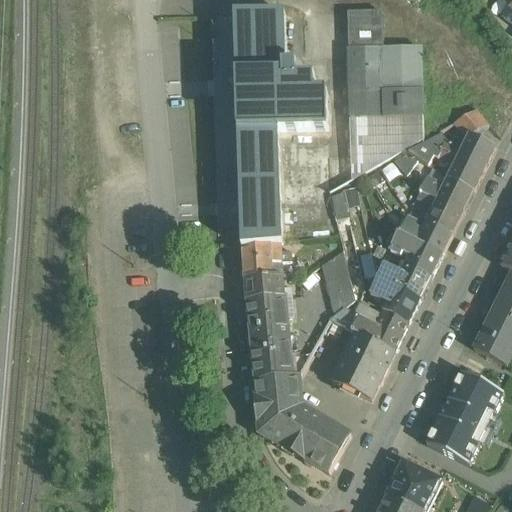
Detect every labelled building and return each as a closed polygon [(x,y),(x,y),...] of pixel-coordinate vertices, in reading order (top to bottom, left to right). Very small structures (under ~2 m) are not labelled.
[(285,17),(287,69),(298,69),(299,82),(315,82),(316,96),(328,97),(329,131),(331,199),(425,144),(424,120),(355,122),(355,124),(352,124),(349,15),(285,17)] [(383,15),(349,15),(352,124),(355,124),(355,122),(424,120),(422,51),(384,52),(383,15)] [(238,77),(240,134),(329,131),(328,97),(316,96),(315,82),(299,82),(287,82),(287,69),(285,17),(237,18),(238,77)] [(287,69),(287,82),(299,82),(298,69),(287,69)] [(478,113),(454,126),(469,141),(471,138),(472,138),(490,129),(478,113)] [(331,199),(329,131),(240,134),(244,250),(281,247),(283,246),(283,235),(293,234),(292,226),(332,225),(331,199)] [(443,136),(410,155),(420,162),(430,169),(435,159),(438,161),(443,152),(447,143),(443,136)] [(472,138),(471,138),(469,141),(464,152),(447,143),(443,152),(486,173),(497,151),(472,138)] [(486,173),(443,152),(438,161),(456,169),(449,181),(475,194),(486,173)] [(420,162),(411,156),(395,164),(408,179),(420,162)] [(394,165),(381,173),(386,180),(400,172),(394,165)] [(379,174),(368,181),(374,190),(386,184),(379,174)] [(368,181),(361,185),(365,195),(374,190),(368,181)] [(475,194),(449,181),(443,194),(436,190),(438,186),(428,181),(422,194),(465,215),(475,194)] [(356,188),(344,193),(347,207),(351,205),(353,211),(361,209),(356,188)] [(465,215),(422,194),(414,210),(426,216),(430,209),(435,211),(428,225),(454,238),(465,215)] [(454,238),(428,225),(424,233),(407,225),(400,238),(443,259),(454,238)] [(443,259),(400,238),(392,254),(398,257),(399,253),(411,258),(407,268),(432,281),(443,259)] [(245,268),(273,266),(282,265),(281,255),(281,247),(244,250),(245,268)] [(511,248),(502,269),(511,273),(511,248)] [(344,254),(323,268),(335,321),(345,313),(356,304),(344,254)] [(292,255),(281,255),(282,265),(292,265),(292,255)] [(273,266),(245,268),(246,281),(273,279),(273,266)] [(407,268),(404,267),(399,275),(386,268),(379,282),(422,303),(432,281),(407,268)] [(511,277),(494,315),(511,323),(511,277)] [(273,279),(246,281),(248,303),(285,300),(284,279),(273,279)] [(422,303),(379,282),(372,297),(388,305),(385,313),(411,325),(422,303)] [(285,300),(248,303),(251,348),(252,348),(256,385),(292,380),(290,361),(292,361),(287,300),(285,300)] [(366,309),(360,320),(377,328),(383,317),(366,309)] [(351,316),(345,313),(335,321),(331,324),(344,330),(351,316)] [(385,313),(383,317),(377,328),(370,342),(396,355),(411,325),(385,313)] [(511,362),(511,323),(494,315),(475,353),(508,370),(511,362)] [(351,316),(344,330),(353,334),(360,320),(351,316)] [(377,328),(360,320),(353,334),(357,336),(370,342),(377,328)] [(370,342),(357,336),(333,386),(372,404),(396,355),(370,342)] [(506,398),(463,377),(427,448),(470,470),(506,398)] [(304,414),(300,379),(292,380),(256,385),(259,422),(259,437),(330,477),(352,439),(323,422),(322,425),(304,414)] [(405,466),(389,499),(416,511),(428,511),(442,484),(405,466)] [(416,511),(389,499),(382,511),(416,511)]
